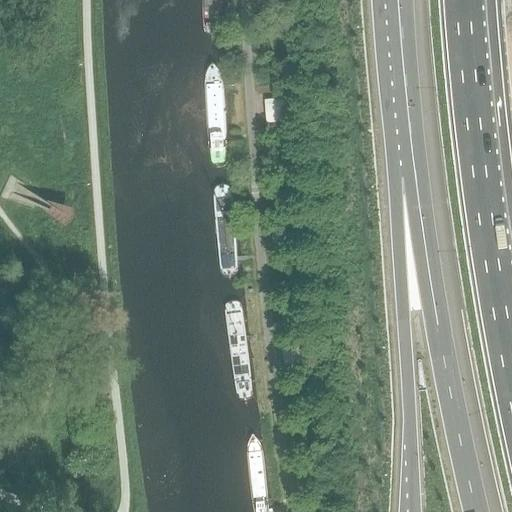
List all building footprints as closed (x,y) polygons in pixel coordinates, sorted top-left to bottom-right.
[(219,0),(199,0),(201,39),(221,38),(219,0)] [(209,176),(230,175),(223,52),(202,53),(209,176)] [(269,104),(270,119),(288,118),(287,103),(293,102),(292,93),(265,94),(266,105),(269,104)] [(231,182),(212,184),(220,278),(239,276),(231,182)] [(293,227),(275,229),(277,242),(294,241),(293,227)] [(242,302),(224,304),(235,404),(253,402),(242,302)] [(287,363),(305,361),(303,348),(286,349),(287,363)] [(269,511),(262,434),(246,436),(253,511),(269,511)] [(304,482),(319,479),(318,467),(302,470),(304,482)]
